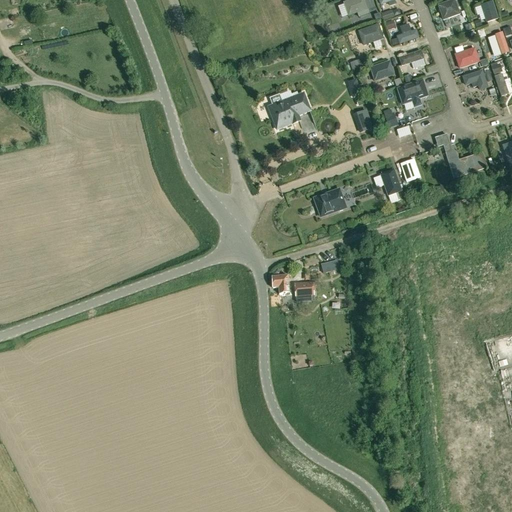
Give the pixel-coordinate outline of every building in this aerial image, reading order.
[(367,10),(363,0),(353,0),(344,3),(349,16),(367,10)] [(444,21),(460,15),(455,1),(439,7),(444,21)] [(483,13),(485,19),(487,23),(498,20),(493,3),(481,7),(483,13)] [(398,23),(389,26),(392,36),(401,33),(398,23)] [(377,24),(358,31),(364,46),(382,39),(377,24)] [(416,32),(411,33),(408,25),(400,28),(402,36),(397,38),(400,45),(418,39),(416,32)] [(502,56),(509,53),(503,34),(495,37),(502,56)] [(355,43),(358,51),(363,49),(360,41),(355,43)] [(460,70),(478,63),(474,50),(455,56),(460,70)] [(424,66),(422,60),(423,60),(420,52),(399,59),(402,67),(412,64),(413,69),(424,66)] [(374,82),(392,76),(388,63),(370,69),(374,82)] [(499,65),(491,67),(494,75),(502,72),(499,65)] [(488,83),(492,81),(489,71),(484,72),(488,83)] [(473,88),(477,87),(479,91),(487,88),(482,72),(463,78),(465,86),(471,84),(473,88)] [(406,85),(413,83),(410,74),(402,76),(406,85)] [(502,76),(495,78),(501,98),(509,96),(502,76)] [(347,84),(353,100),(361,97),(356,81),(347,84)] [(422,106),(420,100),(428,97),(422,82),(398,90),(404,105),(412,102),(414,108),(422,106)] [(493,92),(496,100),(501,98),(498,90),(493,92)] [(290,117),(309,109),(304,97),(303,95),(288,101),(282,103),(279,96),(270,100),(272,106),(268,108),(272,118),(277,131),(280,130),(293,125),(293,123),(290,117)] [(392,123),(394,130),(402,128),(399,120),(392,123)] [(454,180),(473,174),(487,170),(482,154),(458,162),(454,147),(450,148),(449,144),(443,146),(454,180)] [(510,171),(511,169),(511,149),(510,144),(502,147),(510,171)] [(401,192),(394,171),(381,176),(388,196),(401,192)] [(323,196),(324,199),(316,202),(315,199),(314,199),(321,218),(346,209),(339,190),(328,194),(327,194),(327,195),(324,196),(323,196)] [(402,194),(393,198),(396,208),(406,205),(402,194)] [(308,220),(318,217),(316,211),(306,214),(308,220)] [(324,274),(338,271),(336,262),(322,265),(324,274)] [(289,295),(288,277),(272,278),(272,284),(273,289),(279,289),(279,295),(285,295),(289,295)] [(295,284),(296,298),(314,297),(313,283),(295,284)]
